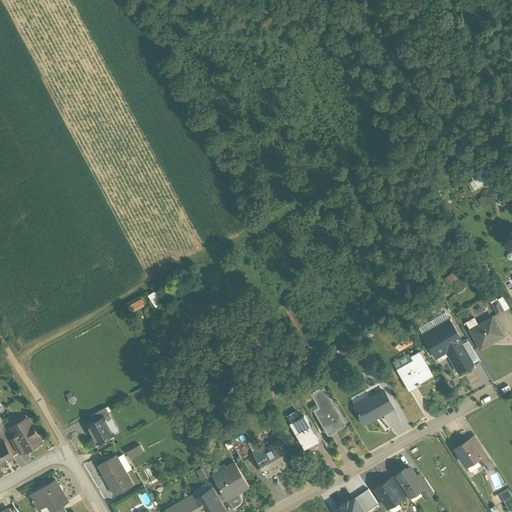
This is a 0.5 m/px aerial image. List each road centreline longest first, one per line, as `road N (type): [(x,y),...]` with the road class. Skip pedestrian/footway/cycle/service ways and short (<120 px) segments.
road 1 (track): [(25,381),(38,361),(387,159)]
road 2 (residential): [(282,511),(511,384)]
road 3 (residential): [(0,489),(67,453),(100,511)]
road 4 (track): [(0,337),(67,453)]
